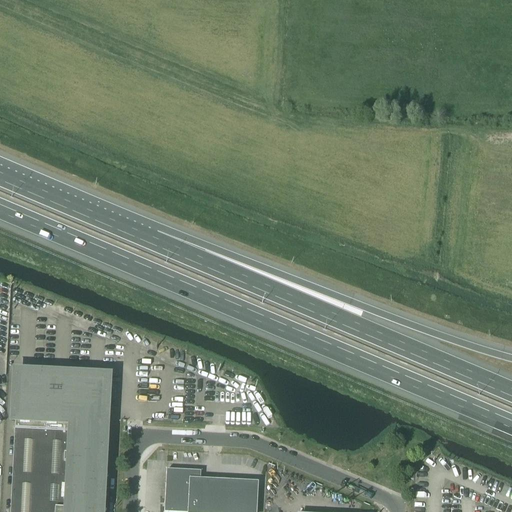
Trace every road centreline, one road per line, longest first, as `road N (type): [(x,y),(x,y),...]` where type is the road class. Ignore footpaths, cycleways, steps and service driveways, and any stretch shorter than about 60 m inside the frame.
road 1 (motorway): [(0,209),(511,425)]
road 2 (motorway): [(511,393),(148,239)]
road 3 (motorway): [(511,358),(148,239)]
road 4 (unclassified): [(130,511),(133,434),(246,442),(396,511)]
road 5 (motorway): [(148,239),(0,176)]
